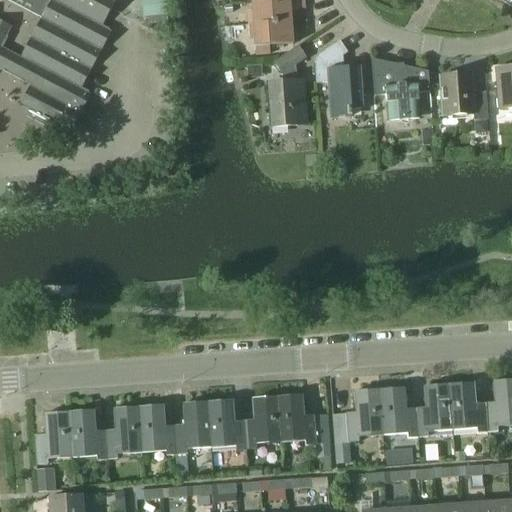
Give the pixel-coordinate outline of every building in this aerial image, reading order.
[(100,26),(113,0),(23,0),(54,16),(29,64),(48,74),(48,73),(78,89),(79,88),(109,31),(100,26)] [(305,10),(304,1),(251,5),(252,12),(247,13),(248,26),(291,23),(290,11),(305,10)] [(167,16),(143,17),(144,26),(168,24),(167,16)] [(293,45),(291,23),(248,26),(249,40),(254,40),(255,57),(270,56),(269,47),(293,45)] [(350,111),(361,111),(359,69),(342,70),(336,62),(347,54),(339,43),(320,56),(318,58),(315,61),(315,66),(316,85),(328,84),(330,120),(351,118),(350,111)] [(271,129),(305,127),(303,98),(297,99),(295,67),(306,60),(298,48),(274,64),(282,76),(282,84),(268,85),(271,129)] [(385,97),(387,113),(387,114),(387,116),(388,118),(389,119),(390,120),(392,121),(393,122),(395,123),(398,123),(409,122),(411,122),(412,121),(414,120),(415,119),(416,118),(417,116),(418,114),(418,112),(418,111),(417,95),(429,94),(428,73),(371,61),(373,98),(385,97)] [(511,69),(496,71),(499,111),(511,109),(511,69)] [(48,73),(48,74),(28,112),(67,133),(88,93),(79,88),(78,89),(48,73)] [(473,123),(487,122),(485,94),(472,95),(471,76),(439,78),(442,118),(472,116),(473,123)] [(487,122),(476,123),(477,130),(480,133),(487,132),(487,122)] [(497,426),(511,425),(511,383),(494,384),(495,406),(485,407),(487,436),(497,435),(497,426)] [(476,437),(487,436),(485,407),(477,407),(475,386),(449,388),(452,429),(476,428),(476,437)] [(428,431),(452,429),(449,388),(424,389),(426,411),(416,412),(418,442),(428,441),(428,431)] [(380,394),(382,435),(407,434),(407,442),(418,442),(416,412),(406,412),(404,392),(380,394)] [(358,437),(382,435),(380,394),(354,396),(355,416),(332,418),(336,466),(349,465),(347,447),(358,446),(358,437)] [(277,400),(280,441),(305,439),(305,448),(316,447),(317,460),(320,460),(329,459),(330,459),(327,418),(304,419),(303,398),(277,400)] [(256,443),(280,441),(277,400),(252,402),(254,423),(245,424),(247,452),(257,452),(256,443)] [(237,453),(247,452),(245,424),(235,425),(234,403),(208,405),(211,447),(236,445),(237,453)] [(175,429),(177,458),(186,457),(188,457),(187,448),(211,447),(208,405),(183,407),(184,428),(175,429)] [(167,459),(177,458),(175,429),(165,430),(164,408),(138,410),(141,451),(166,450),(167,459)] [(117,453),(141,451),(138,410),(113,412),(115,434),(106,434),(108,462),(118,462),(117,453)] [(97,463),(108,462),(106,434),(96,435),(94,414),(69,415),(72,456),(96,454),(97,463)] [(47,459),(72,456),(69,415),(43,417),(45,439),(34,440),(36,468),(48,467),(47,459)] [(400,452),(386,453),(387,467),(401,466),(400,452)] [(186,457),(177,458),(179,484),(188,483),(186,457)] [(329,459),(320,460),(321,473),(330,473),(329,459)] [(507,466),(489,467),(489,476),(508,475),(507,466)] [(482,468),(464,469),(465,478),(482,477),(482,468)] [(248,469),(249,479),(261,478),(260,469),(248,469)] [(457,470),(440,471),(440,480),(458,479),(457,470)] [(53,471),(36,472),(37,493),(54,492),(53,471)] [(432,471),(414,473),(415,482),(432,481),(432,471)] [(408,473),(390,475),(390,483),(409,482),(408,473)] [(383,475),(365,476),(365,485),(384,484),(383,475)] [(291,491),(310,490),(310,480),(291,481),(291,491)] [(267,493),(285,492),(284,482),(266,484),(267,493)] [(242,495),(260,493),(259,483),(241,485),(242,495)] [(218,496),(236,495),(235,486),(217,487),(218,496)] [(193,498),(211,497),(210,487),(192,489),(193,498)] [(168,500),(186,499),(186,490),(167,491),(168,500)] [(143,502),(162,501),(161,491),(143,493),(143,502)] [(48,500),(48,511),(82,511),(81,498),(48,500)] [(114,502),(114,511),(124,511),(124,501),(114,502)] [(509,511),(509,503),(484,505),(484,511),(509,511)]
